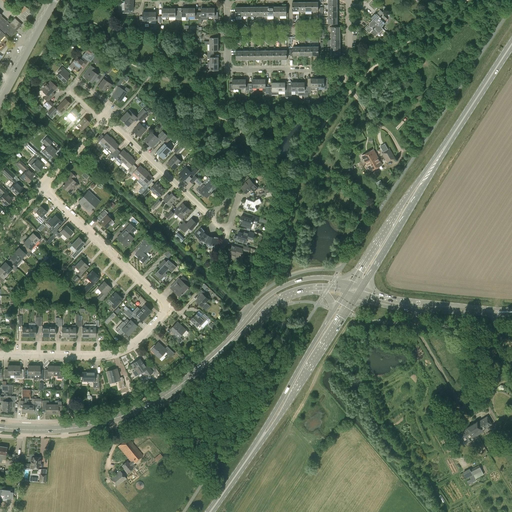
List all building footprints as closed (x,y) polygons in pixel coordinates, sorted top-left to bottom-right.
[(374,10),(378,6),(373,0),(369,5),(374,10)] [(132,10),(132,3),(123,3),(121,3),(121,13),(128,13),(128,10),(132,10)] [(168,20),(168,19),(168,8),(162,8),(162,17),(159,17),(159,23),(162,23),(162,17),(165,17),(165,20),(168,20)] [(174,8),(168,8),(168,19),(169,20),(174,20),(175,19),(178,19),(178,12),(175,12),(174,8)] [(188,20),(188,16),(188,8),(181,8),(181,12),(178,12),(178,19),(181,19),(181,16),(185,16),(185,20),(188,20)] [(194,8),(188,8),(188,16),(194,16),(194,19),(198,19),(197,12),(194,12),(194,8)] [(201,12),(197,12),(198,19),(198,23),(201,23),(201,19),(207,19),(207,16),(207,8),(201,8),(201,12)] [(214,8),(207,8),(207,16),(214,16),(214,19),(217,19),(217,12),(214,12),(214,8)] [(370,18),(372,20),(381,27),(384,24),(383,23),(387,19),(383,15),(384,14),(379,9),(370,18)] [(149,24),(149,20),(149,12),(142,12),(142,16),(139,16),(139,23),(142,23),(142,24),(149,24)] [(155,12),(149,12),(149,20),(156,20),(156,23),(159,23),(159,17),(155,17),(155,12)] [(16,30),(18,27),(19,28),(22,25),(15,18),(9,24),(6,21),(4,23),(2,21),(3,20),(0,17),(0,16),(1,15),(0,13),(0,40),(2,39),(5,35),(4,34),(7,32),(6,33),(11,37),(16,30)] [(383,29),(381,27),(372,20),(364,29),(369,33),(370,32),(375,36),(379,32),(380,33),(383,29)] [(207,38),(209,38),(209,42),(206,42),(206,44),(217,44),(217,38),(213,38),(213,34),(206,34),(207,38)] [(213,51),(217,51),(217,44),(206,44),(206,45),(209,45),(209,51),(207,51),(207,54),(213,54),(213,51)] [(218,57),(213,57),(213,54),(207,54),(207,57),(209,57),(209,62),(207,62),(207,64),(209,64),(218,64),(218,57)] [(87,61),(81,57),(80,59),(75,56),(73,59),(73,60),(69,66),(72,68),(73,69),(74,69),(76,71),(80,65),(83,67),(87,61)] [(100,59),(96,56),(92,61),(97,64),(100,59)] [(213,70),(218,70),(218,64),(209,64),(209,70),(207,70),(207,73),(213,73),(213,70)] [(94,80),(97,82),(101,76),(98,73),(97,74),(93,71),(95,68),(90,65),(85,73),(87,75),(85,78),(92,83),(94,80)] [(64,83),(69,78),(65,74),(67,72),(62,67),(59,69),(61,71),(56,76),(64,83)] [(105,76),(98,87),(104,91),(107,87),(109,89),(112,85),(107,81),(109,79),(105,76)] [(310,79),(311,86),(307,86),(307,93),(311,93),(311,91),(317,90),(317,78),(310,79)] [(324,83),(323,78),(317,78),(317,90),(318,90),(317,87),(323,87),(323,89),(327,89),(327,83),(324,83)] [(232,90),(232,88),(239,88),(238,79),(232,79),(232,83),(229,84),(229,90),(232,90)] [(238,79),(239,88),(246,88),(246,93),(248,92),(248,83),(245,83),(245,79),(238,79)] [(252,90),(252,88),(258,87),(258,79),(251,79),(252,83),(248,83),(248,92),(249,92),(249,90),(252,90)] [(265,87),(265,79),(258,79),(258,87),(262,87),(262,91),(265,91),(265,93),(268,93),(268,87),(265,87)] [(50,81),(47,84),(45,82),(41,86),(42,88),(41,89),(47,95),(43,98),(47,101),(43,105),(48,110),(53,105),(48,100),(54,94),(51,91),(56,86),(50,81)] [(298,81),(298,82),(297,82),(298,94),(301,94),(301,95),(307,95),(307,93),(307,86),(304,86),(304,82),(301,82),(301,81),(300,81),(298,81)] [(271,82),(271,87),(268,87),(268,93),(268,95),(271,95),(271,94),(278,94),(278,91),(278,82),(271,82)] [(278,91),(284,91),(284,96),(288,96),(288,87),(284,87),(284,82),(278,82),(278,91)] [(291,96),(291,91),(295,91),(295,94),(298,94),(297,82),(291,82),(291,87),(288,87),(288,96),(291,96)] [(111,96),(120,102),(127,93),(118,87),(111,96)] [(62,113),(69,106),(68,106),(70,104),(65,99),(56,108),(62,113)] [(53,107),(47,113),(51,116),(56,110),(53,107)] [(75,118),(74,118),(78,113),(76,111),(77,110),(74,108),(67,116),(69,118),(68,119),(71,122),(66,127),(68,129),(73,124),(71,122),(75,118)] [(132,113),(130,115),(127,112),(121,119),(124,121),(128,126),(130,125),(137,117),(132,113)] [(145,113),(141,116),(139,119),(142,122),(147,115),(145,113)] [(79,128),(82,131),(89,122),(84,117),(76,126),(79,129),(79,128)] [(137,125),(138,126),(133,130),(139,136),(146,129),(139,123),(137,125)] [(162,142),(164,140),(167,136),(162,131),(157,137),(152,132),(144,141),(149,145),(153,141),(156,143),(159,139),(162,142)] [(112,139),(106,134),(104,136),(102,134),(96,141),(105,148),(106,147),(113,140),(112,139)] [(169,134),(167,136),(164,140),(167,143),(172,137),(169,134)] [(52,142),(46,137),(42,142),(47,146),(42,152),(49,159),(55,154),(51,150),(53,148),(50,145),(52,142)] [(123,150),(121,152),(117,148),(119,146),(114,141),(113,140),(106,147),(105,148),(111,154),(122,164),(123,162),(130,155),(129,155),(128,155),(123,150)] [(34,155),(36,152),(34,150),(28,144),(25,147),(32,152),(34,155)] [(172,150),(164,144),(156,152),(163,159),(165,157),(166,157),(167,156),(166,156),(172,150)] [(383,152),(388,150),(384,144),(380,146),(383,152)] [(178,154),(183,148),(180,145),(174,151),(178,154)] [(361,156),(370,172),(382,165),(373,149),(361,156)] [(381,153),(387,162),(395,158),(389,149),(388,150),(383,152),(381,153)] [(140,166),(138,168),(133,164),(136,162),(130,157),(131,156),(130,155),(123,162),(122,164),(138,180),(140,178),(147,171),(146,170),(145,171),(140,166)] [(181,162),(174,156),(168,163),(174,169),(181,162)] [(43,163),(36,157),(33,159),(33,158),(28,163),(35,170),(37,172),(42,167),(41,165),(43,163)] [(28,182),(32,177),(32,176),(34,174),(20,161),(17,163),(25,171),(20,177),(23,181),(24,179),(28,182)] [(13,173),(4,165),(2,167),(4,169),(3,170),(4,170),(1,172),(11,181),(6,186),(8,188),(8,187),(9,188),(9,189),(10,190),(11,190),(11,191),(16,195),(22,189),(20,187),(21,186),(12,178),(14,175),(12,174),(13,173)] [(189,170),(185,167),(179,174),(185,180),(191,174),(193,176),(198,170),(193,166),(189,170)] [(146,184),(152,177),(147,172),(147,171),(140,178),(138,180),(144,185),(146,184)] [(62,186),(69,193),(74,188),(72,186),(75,182),(73,180),(75,177),(70,173),(64,179),(66,182),(63,185),(63,184),(62,185),(63,185),(62,186)] [(205,182),(203,184),(212,192),(217,186),(215,183),(217,181),(212,176),(210,179),(211,180),(207,184),(205,182)] [(246,193),(251,189),(253,191),(257,188),(249,179),(240,187),(246,193)] [(159,185),(160,184),(157,182),(151,189),(159,196),(161,194),(161,193),(164,190),(159,185)] [(203,184),(201,185),(197,190),(203,197),(205,195),(207,197),(212,192),(203,184)] [(145,185),(144,185),(139,191),(141,193),(147,187),(145,185)] [(13,198),(10,196),(0,186),(0,190),(4,194),(0,197),(0,199),(6,205),(13,198)] [(147,187),(141,193),(144,196),(149,190),(147,187)] [(99,202),(88,191),(78,202),(82,205),(83,204),(90,211),(99,202)] [(163,199),(170,206),(177,198),(172,193),(170,195),(168,194),(163,199)] [(255,206),(256,205),(257,204),(257,205),(262,203),(259,198),(255,200),(255,201),(254,202),(246,199),(245,202),(244,202),(243,207),(247,209),(253,211),(254,212),(257,210),(255,206)] [(190,210),(183,203),(175,212),(182,219),(190,210)] [(35,207),(33,209),(36,212),(39,215),(36,218),(42,223),(45,220),(42,217),(47,212),(41,207),(38,210),(35,207)] [(104,210),(100,214),(104,217),(99,221),(107,228),(113,221),(106,214),(108,213),(104,210)] [(57,229),(56,229),(62,222),(55,215),(52,219),(51,218),(46,222),(49,224),(51,224),(52,226),(49,229),(53,233),(57,229)] [(253,216),(252,219),(242,216),(239,222),(242,223),(241,225),(251,228),(252,223),(257,224),(259,218),(253,216)] [(189,228),(191,230),(197,224),(192,219),(186,224),(184,222),(179,227),(185,232),(189,228)] [(130,224),(117,238),(126,246),(130,242),(133,238),(130,235),(135,229),(130,224)] [(73,232),(66,226),(65,226),(60,232),(57,235),(59,238),(63,234),(67,238),(73,232)] [(201,228),(194,235),(201,240),(199,242),(202,245),(208,236),(205,234),(206,234),(203,232),(204,231),(201,228)] [(254,234),(245,231),(244,234),(238,232),(237,236),(235,236),(233,239),(236,240),(245,243),(246,238),(252,240),(254,234)] [(32,233),(28,238),(35,244),(39,239),(40,241),(43,238),(37,232),(34,235),(32,233)] [(178,233),(175,236),(181,242),(184,239),(178,233)] [(49,244),(55,237),(53,235),(47,242),(49,244)] [(211,237),(208,236),(202,245),(203,245),(207,246),(207,247),(212,249),(213,246),(216,247),(219,238),(214,236),(214,238),(211,237)] [(84,243),(78,237),(71,245),(77,250),(71,256),(73,258),(74,259),(80,252),(78,250),(84,243)] [(30,249),(35,244),(28,238),(23,243),(25,244),(23,247),(29,253),(31,250),(30,249)] [(146,254),(152,248),(146,242),(148,240),(146,238),(140,243),(143,246),(135,255),(145,264),(146,263),(150,258),(146,254)] [(232,245),(229,253),(235,255),(235,256),(240,258),(243,250),(249,252),(250,248),(244,246),(243,248),(237,246),(232,245)] [(29,253),(23,247),(21,249),(19,247),(14,252),(21,259),(25,254),(28,257),(31,254),(29,253)] [(19,261),(21,259),(14,252),(9,257),(11,259),(9,261),(15,267),(20,262),(19,261)] [(81,260),(75,266),(73,266),(72,266),(71,267),(71,268),(72,269),(73,270),(75,269),(75,268),(79,271),(77,274),(79,276),(88,266),(81,260)] [(155,274),(160,278),(169,269),(172,272),(177,267),(169,260),(166,262),(164,260),(160,264),(162,266),(155,274)] [(17,269),(15,267),(9,261),(7,264),(5,262),(0,267),(7,273),(12,269),(15,272),(17,269)] [(87,286),(89,288),(100,277),(92,270),(88,275),(86,277),(91,282),(87,286)] [(170,288),(180,297),(189,287),(179,278),(170,288)] [(97,288),(102,293),(97,298),(101,302),(105,298),(103,297),(109,290),(107,288),(109,286),(104,281),(97,288)] [(200,297),(196,301),(202,307),(206,310),(209,306),(206,303),(208,300),(205,296),(206,295),(201,289),(197,294),(200,297)] [(114,309),(123,299),(115,292),(109,299),(114,303),(111,306),(114,309)] [(139,305),(142,307),(139,310),(146,316),(151,311),(144,305),(145,304),(144,304),(146,302),(140,296),(138,298),(142,302),(139,305)] [(142,321),(146,316),(139,310),(135,314),(142,321)] [(196,314),(190,320),(193,323),(197,327),(199,324),(201,326),(207,319),(203,315),(200,318),(196,314)] [(130,320),(125,324),(132,331),(137,326),(130,320)] [(177,322),(170,330),(176,336),(175,338),(180,343),(183,340),(180,337),(186,330),(177,322)] [(128,336),(132,331),(125,324),(121,329),(128,336)] [(172,356),(174,353),(167,346),(165,349),(158,342),(151,350),(159,358),(166,351),(172,356)] [(139,359),(130,365),(134,371),(132,372),(135,376),(143,370),(146,374),(148,372),(149,375),(152,373),(147,365),(145,367),(139,359)] [(10,374),(13,374),(13,365),(7,365),(7,372),(4,372),(4,378),(10,378),(10,374)] [(19,366),(13,365),(13,374),(17,374),(17,378),(23,378),(23,372),(19,372),(19,366)] [(30,375),(33,375),(33,366),(27,366),(27,372),(24,372),(24,378),(30,378),(30,375)] [(39,366),(33,366),(33,375),(37,375),(37,378),(43,378),(43,372),(39,372),(39,366)] [(50,375),(53,375),(53,366),(47,366),(47,373),(44,373),(44,379),(50,379),(50,375)] [(59,366),(53,366),(53,375),(57,375),(57,379),(63,379),(63,373),(59,373),(59,366)] [(122,377),(119,377),(117,369),(106,371),(109,383),(119,381),(121,387),(125,386),(122,377)] [(89,372),(81,372),(81,375),(81,376),(81,381),(93,381),(93,388),(98,388),(98,376),(94,376),(95,371),(89,371),(89,372)] [(6,411),(7,390),(8,390),(8,386),(2,386),(2,390),(4,390),(4,393),(4,397),(0,397),(0,400),(2,400),(1,408),(2,408),(2,410),(2,411),(6,411)] [(7,390),(6,411),(11,411),(11,409),(12,409),(13,402),(14,402),(14,397),(11,396),(11,393),(13,393),(13,390),(13,386),(8,386),(8,390),(7,390)] [(25,398),(26,398),(30,399),(30,390),(22,390),(21,398),(25,398)] [(31,405),(28,404),(27,404),(27,412),(33,413),(33,409),(35,409),(36,403),(41,404),(41,399),(31,398),(31,405)] [(45,413),(51,413),(51,405),(48,405),(48,400),(42,400),(42,407),(45,407),(45,413)] [(54,405),(51,405),(51,413),(57,413),(57,409),(61,409),(61,400),(54,400),(54,405)] [(477,422),(472,425),(473,427),(475,426),(476,428),(474,430),(476,433),(477,434),(483,431),(482,430),(492,424),(487,416),(477,422)] [(471,436),(476,433),(474,430),(476,428),(475,426),(473,427),(472,425),(467,428),(458,434),(462,442),(471,436)] [(131,462),(129,463),(127,461),(122,466),(123,467),(127,473),(133,468),(131,466),(143,456),(129,439),(128,438),(118,446),(131,462)] [(154,459),(157,462),(159,460),(163,457),(160,454),(154,459)] [(32,458),(31,459),(31,464),(24,464),(23,468),(31,469),(31,468),(38,468),(38,465),(40,465),(40,457),(33,457),(33,458),(32,458)] [(467,481),(469,485),(477,481),(473,474),(481,470),(480,467),(477,468),(471,472),(470,471),(463,474),(466,478),(469,476),(471,479),(467,481)] [(126,478),(121,472),(120,471),(110,478),(116,486),(126,478)] [(13,490),(1,489),(1,487),(0,495),(4,496),(4,498),(9,499),(9,498),(12,498),(13,490)]
